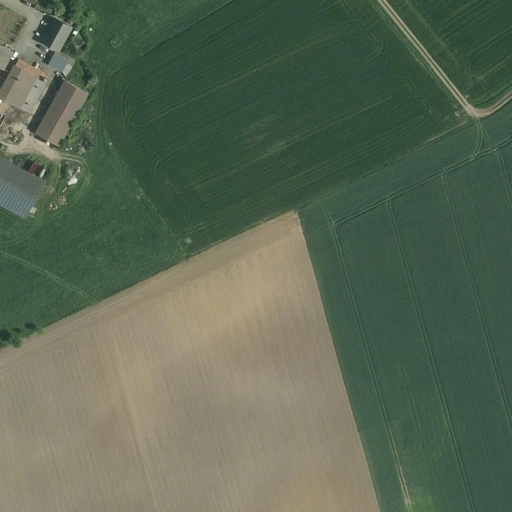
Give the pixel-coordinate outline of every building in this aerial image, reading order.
[(71,27),(55,18),(42,41),(59,50),(71,27)] [(0,66),(9,49),(0,44),(0,66)] [(9,49),(0,66),(3,69),(13,51),(9,49)] [(68,60),(54,53),(48,64),(62,72),(68,60)] [(27,64),(20,60),(19,59),(16,65),(24,70),(27,64)] [(27,64),(24,70),(39,78),(43,72),(27,64)] [(16,65),(14,65),(10,72),(0,91),(0,97),(29,113),(46,82),(39,78),(24,70),(16,65)] [(0,66),(0,91),(10,72),(3,69),(0,66)] [(47,82),(50,76),(44,73),(41,78),(47,82)] [(65,84),(36,137),(58,149),(87,96),(65,84)] [(43,182),(0,158),(0,202),(24,216),(43,182)]
